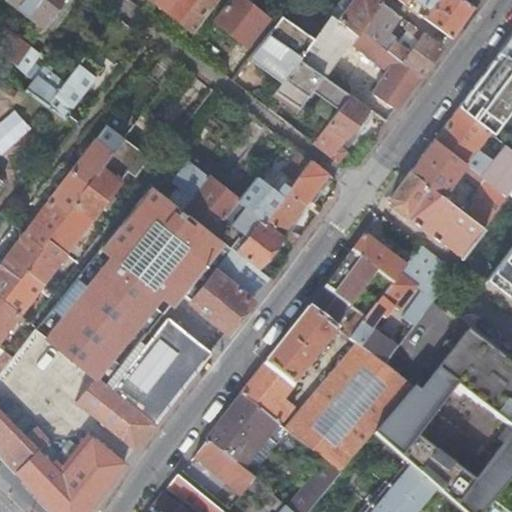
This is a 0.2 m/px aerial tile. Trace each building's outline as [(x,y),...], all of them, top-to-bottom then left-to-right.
[(34,28),(42,34),(67,0),(7,0),(38,23),(34,28)] [(155,0),(168,10),(175,0),(155,0)] [(175,0),(168,10),(193,29),(216,0),(175,0)] [(228,0),(214,19),(245,44),(267,16),(249,1),(249,0),(228,0)] [(278,0),(270,10),(280,18),(282,16),(293,0),(278,0)] [(330,13),(329,14),(336,19),(353,0),(339,0),(334,6),(330,2),(328,5),(325,9),(330,13)] [(353,0),(336,19),(353,32),(356,34),(357,35),(361,30),(382,2),(379,0),(353,0)] [(462,20),(473,4),(467,0),(400,0),(403,2),(404,0),(416,0),(428,10),(423,17),(451,37),(462,20)] [(382,2),(361,30),(380,44),(389,32),(401,16),(382,2)] [(301,54),(298,58),(323,75),(353,32),(336,19),(329,14),(327,18),(312,38),(301,54)] [(312,38),(282,16),(280,18),(269,31),(301,54),(312,38)] [(396,38),(387,50),(421,77),(433,60),(443,47),(409,21),(405,26),(408,29),(399,40),(396,38)] [(39,55),(6,30),(0,37),(0,51),(26,72),(39,55)] [(357,35),(356,34),(350,42),(387,71),(374,91),(397,108),(399,109),(410,94),(421,77),(387,50),(380,44),(361,30),(357,35)] [(269,31),(232,79),(242,87),(259,64),(282,82),(298,58),(301,54),(269,31)] [(389,32),(380,44),(387,50),(396,38),(389,32)] [(511,32),(498,52),(511,63),(511,32)] [(511,63),(498,52),(456,107),(492,135),(511,108),(511,63)] [(310,79),(345,103),(352,95),(323,75),(298,58),(282,82),(278,88),(273,94),(297,109),(313,86),(308,83),(310,79)] [(47,103),(78,125),(82,120),(69,111),(95,77),(78,63),(63,82),(47,103)] [(27,89),(47,103),(63,82),(43,68),(27,89)] [(345,103),(314,143),(341,164),(350,152),(341,145),(354,127),(365,113),(369,107),(352,95),(345,103)] [(489,183),(505,195),(511,186),(511,150),(492,135),(485,130),(456,107),(445,122),(433,139),(465,164),(489,183)] [(15,110),(0,123),(0,155),(1,157),(32,129),(15,110)] [(294,128),(300,132),(304,126),(299,122),(294,128)] [(72,170),(90,184),(121,142),(104,128),(72,170)] [(90,184),(75,203),(94,218),(104,204),(112,194),(130,170),(137,175),(151,156),(126,136),(121,142),(90,184)] [(391,206),(460,259),(507,197),(505,195),(489,183),(483,190),(470,208),(474,211),(470,217),(456,205),(459,201),(454,197),(451,202),(442,195),(449,186),(460,171),(465,164),(433,139),(424,151),(396,189),(390,196),(391,206)] [(258,175),(239,199),(248,205),(250,207),(255,199),(267,209),(261,216),(266,219),(289,191),(310,164),(298,155),(284,173),(282,171),(270,185),(258,175)] [(179,205),(213,231),(239,199),(209,175),(207,179),(204,177),(207,174),(188,160),(171,181),(178,186),(169,198),(174,202),(179,205)] [(310,164),(289,191),(306,204),(312,208),(316,203),(314,202),(310,199),(328,177),(331,173),(313,160),(310,164)] [(483,190),(489,183),(465,164),(460,171),(483,190)] [(49,201),(66,215),(75,203),(90,184),(72,170),(61,184),(56,191),(49,201)] [(332,180),(328,177),(310,199),(314,202),(323,191),(332,180)] [(52,188),(56,191),(61,184),(57,181),(52,188)] [(166,196),(151,185),(114,231),(102,247),(113,255),(48,337),(96,375),(107,384),(181,293),(228,331),(248,306),(253,299),(222,273),(207,261),(224,240),(213,231),(179,205),(174,202),(169,198),(166,196)] [(289,191),(266,219),(284,233),(295,219),(306,204),(289,191)] [(116,197),(112,194),(104,204),(108,207),(116,197)] [(511,200),(507,197),(460,259),(511,298),(511,200)] [(25,232),(43,245),(48,239),(66,215),(49,201),(25,232)] [(66,215),(48,239),(67,253),(72,257),(75,253),(70,250),(94,218),(75,203),(66,215)] [(316,203),(312,208),(318,213),(322,208),(316,203)] [(248,235),(236,250),(239,253),(257,267),(271,250),(284,233),(266,219),(261,216),(250,207),(248,205),(234,223),(248,235)] [(0,263),(1,264),(19,278),(25,269),(43,245),(25,232),(4,260),(0,257),(0,263)] [(375,271),(391,283),(397,275),(403,267),(362,235),(350,251),(375,271)] [(43,245),(25,269),(44,283),(67,253),(48,239),(43,245)] [(236,250),(224,240),(207,261),(222,273),(239,253),(236,250)] [(403,267),(397,275),(413,287),(421,294),(432,302),(433,301),(434,299),(454,273),(419,246),(403,267)] [(38,327),(37,328),(48,337),(113,255),(102,247),(85,267),(63,296),(38,327)] [(349,307),(375,271),(350,251),(337,269),(323,287),(349,307)] [(257,267),(239,253),(222,273),(253,299),(270,278),(257,267)] [(0,264),(0,302),(2,300),(19,278),(1,264),(0,264)] [(19,278),(2,300),(21,314),(27,306),(32,309),(39,300),(34,296),(44,283),(25,269),(19,278)] [(397,275),(391,283),(365,319),(348,341),(354,345),(376,362),(379,357),(383,356),(388,359),(396,349),(371,329),(380,317),(382,319),(390,308),(395,311),(413,287),(397,275)] [(332,329),(349,307),(323,287),(314,300),(307,309),(332,329)] [(414,326),(432,302),(421,294),(404,318),(414,326)] [(0,340),(17,317),(23,322),(26,317),(21,314),(2,300),(0,302),(0,340)] [(293,386),(336,331),(332,329),(307,309),(297,322),(271,356),(264,365),(292,387),(293,386)] [(169,316),(111,387),(156,423),(196,372),(212,351),(169,316)] [(438,365),(417,393),(438,410),(454,388),(504,425),(495,437),(502,442),(494,453),(511,466),(511,368),(463,332),(448,352),(438,365)] [(411,388),(382,367),(376,362),(354,345),(314,393),(297,414),(281,401),(292,387),(264,365),(251,381),(239,396),(285,432),(314,454),(340,474),(371,436),(411,388)] [(0,373),(13,357),(8,353),(0,362),(0,373)] [(107,384),(96,375),(76,398),(136,448),(145,436),(156,423),(111,387),(107,384)] [(417,393),(411,388),(371,436),(400,462),(413,472),(419,477),(436,456),(414,440),(438,410),(417,393)] [(285,432),(239,396),(218,422),(256,452),(266,440),(274,446),(285,432)] [(0,409),(0,454),(56,511),(85,511),(107,484),(125,462),(93,437),(63,473),(56,466),(63,458),(58,454),(51,461),(40,450),(46,444),(21,417),(14,423),(0,409)] [(206,441),(249,476),(259,463),(215,427),(204,440),(206,441)] [(264,459),(274,446),(266,440),(256,452),(264,459)] [(248,487),(253,480),(249,476),(206,441),(199,450),(193,458),(230,488),(228,492),(237,499),(248,487)] [(436,456),(419,477),(443,497),(459,511),(483,511),(493,502),(500,493),(511,479),(511,466),(494,453),(472,482),(436,456)] [(288,511),(308,511),(340,474),(314,454),(289,484),(300,493),(286,510),(288,511)] [(413,472),(400,462),(358,511),(430,511),(443,497),(419,477),(413,472)] [(220,511),(177,475),(166,489),(195,511),(220,511)] [(288,511),(286,510),(253,480),(248,487),(273,511),(288,511)] [(500,493),(493,502),(502,508),(506,511),(509,506),(506,498),(500,493)] [(183,511),(162,494),(151,508),(155,511),(183,511)] [(229,510),(232,506),(219,496),(216,500),(229,510)] [(493,502),(483,511),(499,511),(502,508),(493,502)]
